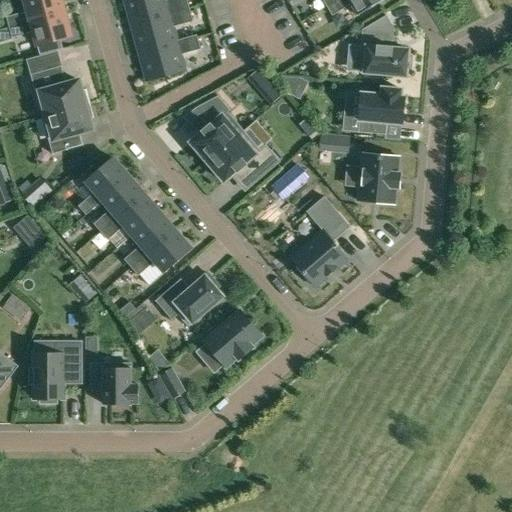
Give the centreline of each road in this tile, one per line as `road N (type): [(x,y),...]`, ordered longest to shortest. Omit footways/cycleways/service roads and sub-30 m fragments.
road 1 (residential): [(93,0),(127,123),(312,338)]
road 2 (residential): [(312,338),(190,442),(0,439)]
road 3 (residential): [(448,55),(430,235),(312,338)]
